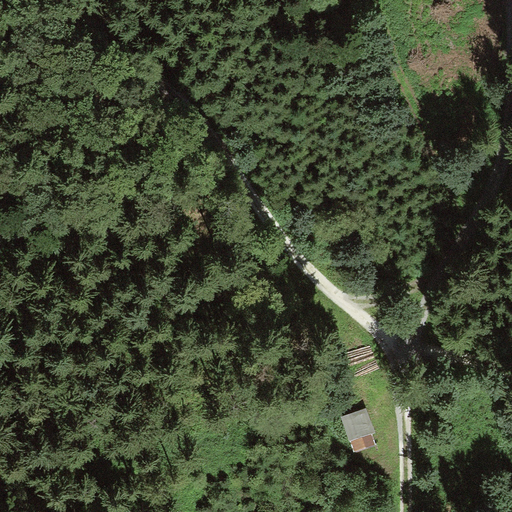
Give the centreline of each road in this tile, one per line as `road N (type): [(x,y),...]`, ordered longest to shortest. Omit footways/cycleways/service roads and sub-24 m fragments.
road 1 (track): [(398,339),(322,300),(241,172),(166,77),(50,0)]
road 2 (track): [(398,339),(471,215),(511,119)]
road 3 (track): [(373,0),(471,215)]
road 4 (track): [(402,511),(398,339)]
